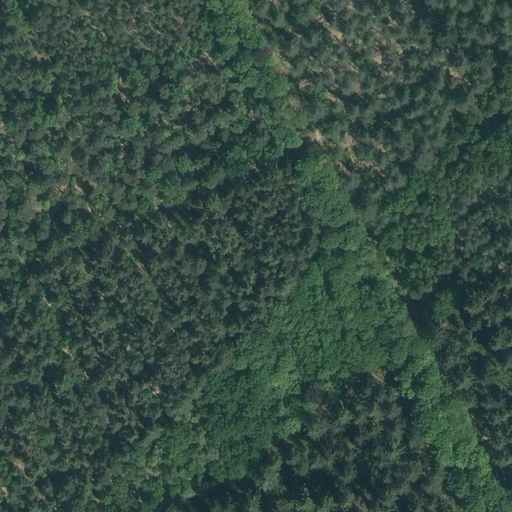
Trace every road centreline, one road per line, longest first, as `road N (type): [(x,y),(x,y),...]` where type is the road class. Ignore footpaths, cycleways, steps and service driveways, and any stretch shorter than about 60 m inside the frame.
road 1 (unknown): [(419,330),(166,511)]
road 2 (track): [(233,0),(357,218)]
road 3 (unknown): [(419,330),(511,502)]
road 4 (track): [(357,218),(419,330)]
